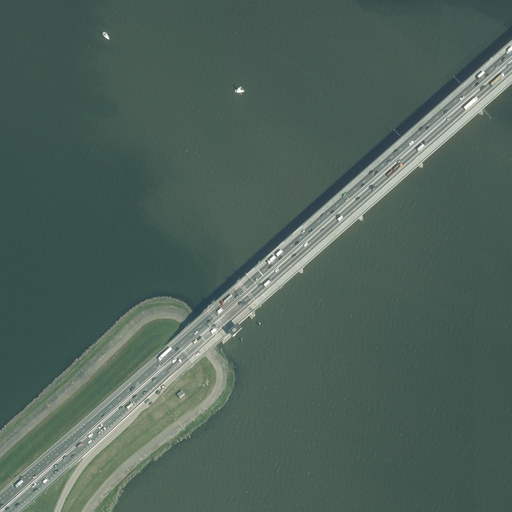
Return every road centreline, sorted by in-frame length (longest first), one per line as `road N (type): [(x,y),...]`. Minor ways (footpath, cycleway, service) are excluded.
road 1 (motorway): [(511,53),(0,504)]
road 2 (motorway): [(6,511),(511,67)]
road 3 (unclassified): [(56,511),(101,444),(511,80)]
